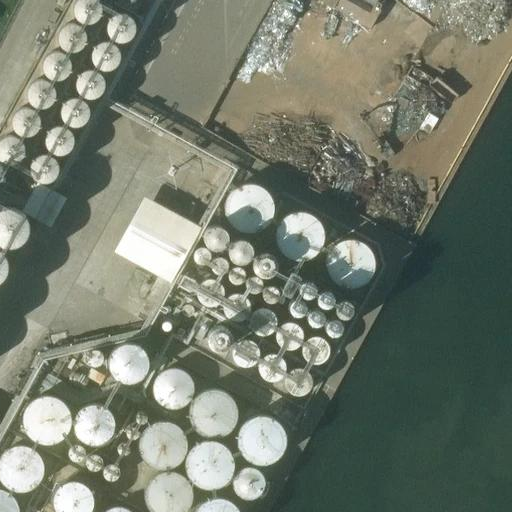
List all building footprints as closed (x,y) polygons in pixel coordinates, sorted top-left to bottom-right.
[(69,0),(69,1),(70,3),(70,5),(70,7),(71,9),(73,11),(74,12),(75,14),(77,15),(79,15),(81,16),(83,16),(85,16),(87,15),(89,15),(91,14),(92,13),(94,11),(95,9),(96,8),(96,6),(96,4),(96,2),(95,0),(69,0)] [(142,3),(136,0),(116,0),(115,2),(137,14),(142,3)] [(108,20),(107,22),(106,24),(106,26),(106,28),(106,30),(107,32),(108,34),(109,35),(110,37),(112,38),(114,39),(116,40),(118,40),(120,41),(122,40),(124,40),(125,39),(127,38),(129,37),(130,36),(131,34),(132,32),(133,30),(133,28),(133,26),(132,24),(132,22),(130,21),(129,19),(128,18),(126,16),(124,15),(122,15),(120,15),(118,15),(116,15),(114,15),(112,16),(111,17),(109,19),(108,20)] [(56,23),(55,25),(54,27),(54,29),(54,31),(54,33),(55,35),(56,37),(57,39),(58,40),(60,41),(62,42),(64,43),(65,43),(68,44),(70,44),(71,43),(73,42),(75,41),(77,40),(78,39),(79,37),(80,35),(81,33),(81,31),(81,29),(80,27),(79,25),(78,24),(77,22),(76,21),(74,19),(72,19),(70,18),(68,18),(66,18),(64,18),(62,19),(60,19),(59,21),(57,22),(56,23)] [(92,48),(91,50),(91,52),(90,54),(91,56),(91,58),(91,60),(92,62),(94,63),(95,65),(96,66),(98,67),(100,68),(102,68),(104,69),(106,68),(108,68),(110,67),(112,66),(113,65),(115,64),(116,62),(117,60),(117,58),(117,56),(117,54),(117,52),(116,50),(115,49),(114,47),(112,46),(111,44),(109,43),(107,43),(105,43),(103,43),(101,43),(99,43),(97,44),(95,45),(94,47),(92,48)] [(41,52),(40,53),(39,55),(39,57),(39,59),(39,61),(40,63),(41,65),(42,67),(43,68),(45,69),(47,70),(48,71),(50,72),(52,72),(54,72),(56,71),(58,71),(60,70),(62,68),(63,67),(64,65),(65,64),(66,62),(66,59),(66,57),(65,55),(64,54),(63,52),(62,50),(61,49),(59,48),(57,47),(55,46),(53,46),(51,46),(49,46),(47,47),(45,48),(44,49),(42,50),(41,52)] [(77,76),(76,78),(76,80),(76,82),(76,84),(76,86),(77,88),(78,90),(79,91),(80,93),(82,94),(83,95),(85,96),(87,96),(89,97),(91,96),(93,96),(95,95),(97,94),(98,93),(100,92),(101,90),(102,88),(102,86),(103,84),(102,82),(102,80),(101,78),(100,77),(99,75),(97,74),(96,72),(94,72),(92,71),(90,71),(88,71),(86,71),(84,71),(82,72),(80,73),(79,75),(77,76)] [(25,80),(24,82),(23,84),(23,86),(23,88),(23,90),(24,92),(25,94),(26,95),(27,97),(29,98),(31,99),(32,100),(34,100),(36,100),(38,100),(40,100),(42,99),(44,98),(46,97),(47,96),(48,94),(49,92),(50,90),(50,88),(50,86),(49,84),(48,82),(47,80),(46,79),(45,77),(43,76),(41,75),(39,75),(37,74),(35,74),(33,75),(31,75),(29,76),(27,77),(26,79),(25,80)] [(61,104),(59,106),(59,108),(59,110),(59,112),(59,114),(60,116),(61,118),(62,119),(63,121),(65,122),(66,123),(68,124),(70,124),(72,125),(74,124),(76,124),(78,123),(80,122),(81,121),(83,120),(84,118),(85,116),(85,114),(86,112),(85,110),(85,108),(84,106),(83,105),(82,103),(80,102),(79,100),(77,100),(75,99),(73,99),(71,99),(69,99),(67,99),(65,100),(63,101),(62,103),(61,104)] [(10,109),(9,111),(8,113),(8,115),(8,117),(8,119),(9,120),(10,122),(11,124),(12,125),(14,127),(15,128),(17,128),(19,129),(21,129),(23,129),(25,129),(27,128),(29,127),(31,126),(32,124),(33,123),(34,121),(35,119),(35,117),(34,115),(34,113),(33,111),(32,109),(31,107),(29,106),(28,105),(26,104),(24,103),(22,103),(20,103),(18,103),(16,104),(14,105),(12,106),(11,107),(10,109)] [(45,133),(44,135),(44,136),(43,138),(43,140),(44,142),(44,144),(45,146),(46,148),(48,149),(49,151),(51,152),(53,152),(55,153),(57,153),(59,153),(61,152),(63,152),(65,151),(66,150),(68,148),(69,146),(70,145),(70,143),(70,141),(70,139),(70,137),(69,135),(68,133),(67,131),(65,130),(64,129),(62,128),(60,127),(58,127),(56,127),(54,127),(52,128),(50,129),(48,130),(47,131),(45,133)] [(0,161),(2,163),(4,164),(6,164),(8,164),(10,164),(12,164),(13,163),(15,162),(17,161),(18,160),(19,158),(20,156),(21,154),(21,152),(21,150),(20,148),(20,146),(19,144),(17,143),(16,141),(14,140),(12,139),(10,139),(8,138),(6,138),(4,139),(2,139),(0,140),(0,161)] [(30,159),(29,160),(28,162),(28,164),(28,166),(29,168),(29,170),(30,172),(31,174),(33,175),(34,176),(36,178),(38,178),(40,179),(42,179),(44,179),(46,178),(48,178),(49,177),(51,175),(52,174),(54,172),(55,171),(55,169),(55,167),(55,164),(55,163),(54,161),(53,159),(51,157),(50,156),(48,155),(46,154),(45,153),(42,153),(40,153),(38,153),(36,154),(35,155),(33,156),(31,157),(30,159)] [(266,191),(263,189),(261,187),(259,185),(256,184),(254,183),(251,183),(248,183),(245,183),(243,183),(240,184),(237,185),(235,186),(232,187),(230,189),(228,191),(227,193),(225,196),(224,198),(223,201),(222,204),(222,206),(222,209),(222,212),(223,215),(224,217),(225,220),(227,222),(228,224),(230,226),(233,228),(235,230),(237,231),(240,232),(243,232),(246,233),(248,233),(251,232),(254,232),(256,231),(259,230),(261,228),(264,227),(266,225),(267,222),(269,220),(270,218),(271,215),(272,212),(272,210),(272,207),(272,204),(271,201),(270,199),(269,196),(268,194),(266,191)] [(171,283),(200,225),(141,195),(112,253),(171,283)] [(0,242),(1,243),(3,244),(5,244),(8,245),(10,245),(13,244),(15,244),(18,243),(20,242),(22,240),(24,238),(25,237),(27,234),(28,232),(28,230),(29,227),(29,225),(29,222),(28,220),(28,217),(27,215),(25,213),(24,211),(22,209),(20,208),(18,207),(15,206),(13,205),(10,205),(8,205),(5,205),(3,206),(1,207),(0,207),(0,242)] [(292,212),(288,213),(286,214),(283,215),(281,217),(279,219),(277,221),(276,223),(274,225),(273,228),(272,231),(272,234),(272,236),(272,239),(272,242),(273,245),(274,247),(276,250),(277,252),(279,254),(281,256),(284,257),(286,259),(289,260),(291,261),(294,261),(297,261),(300,261),(302,261),(305,260),(308,259),(310,258),(312,256),(315,254),(316,252),(318,250),(319,247),(320,245),(321,242),(322,239),(322,236),(322,234),(321,231),(321,228),(320,226),(318,223),(317,221),(315,219),(313,217),(310,215),(308,214),(305,213),(303,212),(300,211),(297,211),(294,211),(292,212)] [(337,240),(333,242),(330,244),(328,246),(327,248),(325,251),(324,253),(323,256),(322,259),(322,262),(322,264),(323,267),(323,270),(324,273),(325,275),(327,277),(329,280),(331,282),(333,283),(336,285),(338,286),(341,287),(344,287),(346,288),(349,288),(352,287),(355,286),(357,285),(360,284),(362,283),(364,281),(366,279),(368,276),(370,274),(371,271),(371,269),(372,266),(372,263),(372,260),(372,258),(371,255),(370,252),(369,250),(367,247),(365,245),(363,243),(361,242),(358,240),(356,239),(353,238),(350,238),(348,238),(345,238),(342,238),(339,239),(337,240)] [(140,314),(152,320),(171,285),(159,278),(140,314)] [(197,286),(196,288),(195,290),(195,292),(195,294),(195,296),(196,297),(197,299),(198,301),(199,302),(201,304),(203,305),(204,305),(206,306),(208,306),(210,306),(212,305),(214,305),(216,304),(218,303),(219,301),(220,300),(221,298),(222,296),(222,294),(222,292),(221,290),(220,288),(219,286),(218,284),(217,283),(215,282),(213,281),(211,280),(209,280),(207,280),(205,280),(203,281),(201,282),(199,283),(198,284),(197,286)] [(221,299),(220,301),(219,303),(219,305),(219,307),(220,309),(220,311),(221,313),(222,314),(224,316),(225,317),(227,318),(229,319),(231,319),(233,319),(235,319),(237,319),(239,318),(240,317),(242,316),(243,315),(245,313),(246,311),(246,309),(246,307),(246,305),(246,303),(245,301),(244,299),(242,298),(241,296),(239,295),(237,294),(235,294),(233,293),(231,293),(229,294),(227,294),(226,295),(224,296),(222,298),(221,299)] [(167,306),(165,308),(165,310),(165,312),(165,314),(165,316),(166,318),(167,320),(168,321),(169,323),(171,324),(172,325),(174,326),(176,326),(178,326),(180,326),(182,326),(184,325),(186,324),(188,323),(189,321),(190,320),(191,318),(191,316),(192,314),(191,312),(191,310),(190,308),(189,306),(188,305),(186,303),(185,302),(183,301),(181,301),(179,300),(177,300),(175,301),(173,301),(171,302),(169,303),(168,304),(167,306)] [(247,313),(246,314),(246,316),(246,318),(246,320),(246,322),(247,324),(247,326),(249,328),(250,329),(252,330),(253,331),(255,332),(257,333),(259,333),(261,333),(263,332),(265,331),(267,331),(268,329),(270,328),(271,326),(272,324),(272,322),(272,320),(272,318),(272,316),(271,314),(270,313),(269,311),(267,310),(266,309),(264,308),(262,307),(260,307),(258,307),(256,307),(254,308),(252,308),(250,310),(249,311),(247,313)] [(224,340),(225,338),(226,336),(226,334),(226,332),(225,330),(225,328),(224,326),(223,325),(221,323),(219,322),(218,321),(216,321),(214,320),(212,320),(210,320),(208,321),(206,322),(204,323),(202,324),(201,326),(200,328),(199,330),(199,332),(199,334),(200,336),(200,338),(201,340),(203,341),(204,343),(206,344),(208,345),(210,345),(212,346),(214,346),(216,346),(218,345),(220,344),(222,343),(223,342),(224,340)] [(276,328),(275,330),(274,331),(274,334),(274,336),(274,338),(275,339),(276,341),(277,343),(279,344),(280,346),(282,347),(284,347),(286,348),(288,348),(290,348),(292,347),(294,347),(295,346),(297,345),(298,343),(300,341),(300,340),(301,338),(301,336),(301,334),(300,332),(300,330),(299,328),(297,326),(296,325),(294,324),(292,323),(290,322),(288,322),(286,322),(284,322),(282,323),(280,324),(279,325),(277,326),(276,328)] [(304,343),(303,345),(302,347),(302,349),(302,351),(302,353),(303,355),(304,356),(305,358),(306,360),(308,361),(310,362),(312,363),(314,363),(316,363),(318,363),(320,363),(321,362),(323,361),(325,360),(326,358),(327,357),(328,355),(329,353),(329,351),(329,349),(328,347),(327,345),(326,343),(325,342),(324,340),(322,339),(320,338),(318,338),(316,337),(314,337),(312,338),(310,338),(308,339),(307,340),(305,341),(304,343)] [(232,346),(231,347),(231,349),(230,351),(230,353),(231,355),(231,357),(232,359),(233,361),(235,362),(236,364),(238,365),(240,365),(242,366),(244,366),(246,366),(248,365),(250,365),(252,364),(253,362),(255,361),(256,359),(257,358),(257,356),(257,354),(257,352),(257,350),(256,348),(255,346),(253,344),(252,343),(250,342),(248,341),(247,340),(245,340),(242,340),(240,340),(238,341),(237,342),(235,343),(233,344),(232,346)] [(151,370),(151,367),(151,365),(150,362),(149,360),(148,357),(147,355),(145,353),(143,352),(141,350),(139,349),(137,348),(134,347),(132,347),(129,347),(127,347),(124,348),(122,349),(120,350),(118,352),(116,353),(114,355),(113,357),(112,360),(111,362),(111,365),(110,367),(111,370),(111,372),(112,375),(113,377),(114,379),(116,381),(118,383),(120,384),(122,385),(124,386),(127,387),(129,387),(132,387),(134,387),(137,386),(139,385),(141,384),(143,383),(145,381),(147,379),(148,377),(149,375),(150,372),(151,370)] [(258,359),(257,361),(256,363),(256,365),(256,367),(256,369),(257,371),(258,373),(259,375),(260,376),(262,377),(264,378),(265,379),(267,379),(269,380),(271,380),(273,379),(275,378),(277,377),(279,376),(280,375),(281,373),(282,371),(283,369),(283,367),(283,365),(282,363),(281,361),(280,360),(279,358),(278,357),(276,355),(274,355),(272,354),(270,354),(268,354),(266,354),(264,355),(262,355),(260,357),(259,358),(258,359)] [(194,392),(194,389),(194,388),(194,386),(193,383),(193,382),(192,381),(191,378),(190,377),(189,375),(187,373),(185,372),(184,371),(181,370),(179,369),(177,368),(174,368),(173,368),(171,368),(169,368),(166,369),(164,370),(162,371),(160,372),(158,374),(157,375),(156,377),(154,380),(154,381),(153,382),(152,385),(152,387),(152,390),(152,393),(152,394),(153,397),(154,398),(155,399),(156,402),(157,403),(159,405),(161,406),(163,408),(165,409),(168,410),(171,410),(174,410),(175,410),(178,410),(181,409),(182,408),(185,407),(186,406),(188,404),(190,402),(191,400),(192,399),(193,397),(194,394),(194,392)] [(287,375),(286,377),(285,379),(285,381),(285,383),(286,385),(286,387),(287,389),(288,390),(290,392),(291,393),(293,394),(295,395),(297,395),(299,395),(301,395),(303,395),(305,394),(306,393),(308,392),(309,390),(311,389),(312,387),(312,385),(312,383),(312,381),(311,379),(311,377),(310,375),(308,374),(307,372),(305,371),(303,370),(301,370),(299,369),(297,369),(295,370),(293,370),(292,371),(290,372),(288,374),(287,375)] [(237,403),(237,401),(236,398),(234,397),(233,395),(231,393),(229,392),(227,391),(225,390),(223,389),(221,389),(218,389),(216,390),(214,390),(212,391),(210,393),(208,394),(207,396),(205,398),(204,400),(204,402),(203,404),(203,407),(203,409),(204,411),(204,413),(205,415),(207,417),(208,419),(210,420),(212,422),(214,423),(216,423),(218,424),(220,424),(223,424),(225,423),(227,423),(229,422),(231,420),(233,419),(234,417),(235,415),(236,413),(237,411),(237,409),(238,407),(237,405),(237,403)] [(67,424),(67,421),(67,419),(67,416),(66,413),(65,410),(64,408),(63,406),(61,403),(59,401),(57,400),(55,398),(52,397),(50,396),(47,395),(44,395),(41,395),(39,395),(36,396),(33,397),(31,398),(28,399),(26,401),(24,403),(22,405),(21,407),(20,410),(19,413),(18,415),(18,418),(18,421),(18,423),(18,426),(19,429),(21,431),(22,434),(24,436),(26,438),(28,440),(30,441),(33,442),(35,443),(38,444),(41,444),(43,444),(46,444),(49,444),(52,443),(54,441),(57,440),(59,438),(61,436),(62,434),(64,432),(65,429),(66,427),(67,424)] [(108,428),(108,425),(108,423),(108,420),(107,418),(106,416),(104,414),(103,412),(101,410),(99,408),(97,407),(94,406),(92,406),(89,405),(87,405),(84,406),(82,406),(79,407),(77,408),(75,410),(73,412),(72,414),(70,416),(69,418),(68,420),(68,423),(68,425),(68,428),(68,430),(69,433),(70,435),(72,437),(73,439),(75,441),(77,443),(79,444),(82,445),(84,445),(87,446),(89,446),(92,445),(94,445),(97,444),(99,443),(101,441),(103,439),(104,437),(106,435),(107,433),(108,430),(108,428)] [(282,440),(282,438),(282,436),(281,434),(281,432),(280,430),(279,428),(278,426),(277,425),(275,423),(273,422),(272,420),(270,419),(268,419),(264,418),(260,418),(256,418),(254,419),(252,419),(250,420),(248,422),(247,423),(245,424),(244,426),(243,428),(242,430),(241,432),(240,434),(240,436),(240,438),(240,440),(240,442),(240,443),(241,445),(242,447),(243,449),(244,451),(245,453),(247,454),(248,456),(250,457),(252,458),(254,459),(256,459),(258,460),(260,460),(262,460),(266,459),(268,459),(270,458),(271,457),(273,456),(275,454),(276,453),(278,451),(279,449),(280,447),(281,445),(281,443),(282,441),(282,440)] [(178,434),(178,432),(178,431),(177,429),(175,427),(174,425),(172,424),(170,422),(168,421),(166,421),(164,420),(162,420),(159,420),(157,420),(155,421),(153,422),(151,423),(149,425),(148,427),(146,428),(145,430),(145,433),(144,435),(144,437),(144,439),(145,442),(145,444),(146,446),(148,448),(149,449),(151,451),(153,452),(155,453),(157,454),(159,454),(161,455),(164,454),(166,454),(168,453),(170,452),(172,451),(174,449),(175,448),(176,446),(177,444),(178,442),(179,439),(179,437),(179,435),(178,434)] [(43,471),(44,468),(44,465),(43,463),(43,460),(42,457),(41,455),(39,452),(38,450),(36,448),(33,446),(31,445),(29,444),(26,443),(23,442),(20,442),(18,442),(15,442),(12,443),(10,443),(7,445),(5,446),(2,448),(0,450),(0,482),(0,483),(2,485),(4,486),(6,488),(9,489),(12,490),(14,491),(17,491),(20,491),(23,491),(25,490),(28,489),(30,488),(33,487),(35,485),(37,483),(39,481),(40,479),(42,476),(43,474),(43,471)] [(226,459),(225,457),(224,455),(223,453),(221,451),(220,449),(218,448),(216,447),(214,446),(211,446),(209,446),(207,446),(205,446),(202,447),(200,448),(198,449),(197,450),(195,452),(194,454),(193,456),(192,458),(192,461),(191,463),(192,465),(192,467),(193,469),(194,472),(195,473),(197,475),(198,477),(200,478),(202,479),(204,480),(207,480),(209,480),(211,480),(213,480),(215,479),(217,478),(219,477),(221,475),(223,473),(224,472),(225,470),(226,467),(226,465),(226,463),(226,461),(226,459)] [(153,473),(153,471),(151,468),(150,467),(149,465),(147,463),(145,462),(143,461),(141,460),(139,459),(136,459),(134,459),(132,460),(130,460),(128,461),(126,463),(124,464),(122,466),(121,468),(120,470),(119,472),(119,474),(119,477),(119,479),(119,481),(120,483),(121,485),(122,487),(124,489),(126,490),(127,492),(129,493),(132,493),(134,494),(136,494),(138,494),(141,493),(143,493),(145,492),(147,490),(148,489),(150,487),(151,485),(152,483),(153,481),(153,479),(153,477),(153,475),(153,473)] [(225,487),(225,490),(226,492),(227,494),(228,496),(229,498),(231,499),(232,501),(234,502),(237,503),(239,504),(241,504),(243,504),(246,504),(248,503),(250,502),(252,501),(254,499),(255,498),(257,496),(258,494),(259,492),(259,490),(259,487),(259,486),(259,484),(259,482),(258,480),(257,478),(256,476),(255,474),(253,473),(251,472),(249,471),(247,470),(245,469),(242,469),(240,469),(238,470),(236,470),(234,471),(232,473),(230,474),(228,476),(227,478),(226,480),(225,482),(225,484),(225,487)] [(92,507),(92,504),(92,502),(91,499),(90,497),(89,495),(88,492),(86,491),(85,489),(83,487),(80,486),(78,485),(76,485),(73,484),(71,484),(68,485),(66,485),(63,486),(61,487),(59,489),(57,491),(56,492),(54,495),(53,497),(52,499),(52,502),(52,504),(52,507),(52,509),(53,511),(90,511),(91,509),(92,507)] [(199,500),(198,497),(198,496),(197,494),(195,492),(194,490),(192,489),(190,487),(188,486),(186,485),(184,485),(182,485),(179,485),(177,485),(175,486),(173,487),(171,488),(169,490),(168,491),(166,493),(165,495),(165,498),(164,500),(164,502),(164,504),(165,507),(165,509),(166,511),(167,511),(195,511),(196,511),(197,509),(198,507),(199,504),(199,502),(199,500)] [(18,511),(18,508),(18,505),(17,503),(15,500),(14,498),(12,496),(10,494),(8,492),(6,491),(3,489),(1,488),(0,488),(0,511),(18,511)] [(239,511),(238,511),(237,509),(235,507),(233,506),(231,505),(229,504),(227,504),(225,503),(222,504),(220,504),(218,505),(216,506),(214,507),(212,508),(211,510),(209,511),(239,511)]
